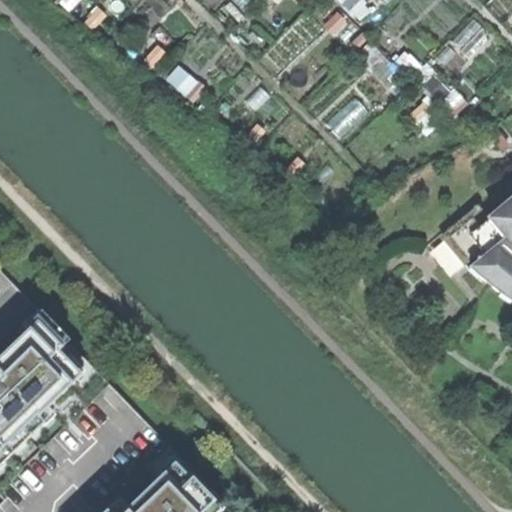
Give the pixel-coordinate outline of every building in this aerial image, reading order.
[(271,215),(298,243),(318,223),(292,195),(271,215)] [(511,197),(506,203),(504,201),(494,209),(495,211),(486,219),(493,227),(503,239),(466,271),(475,280),(479,277),(499,293),(497,296),(509,304),(510,300),(511,301),(511,197)] [(462,266),(466,271),(503,239),(493,227),(483,235),(469,218),(445,239),(465,263),(462,266)] [(46,409),(83,373),(60,350),(68,342),(37,310),(20,325),(26,331),(1,356),(0,355),(0,465),(28,439),(54,417),(46,409)] [(220,511),(226,507),(211,491),(208,495),(172,457),(158,471),(161,475),(128,507),(119,498),(108,509),(104,511),(220,511)]
